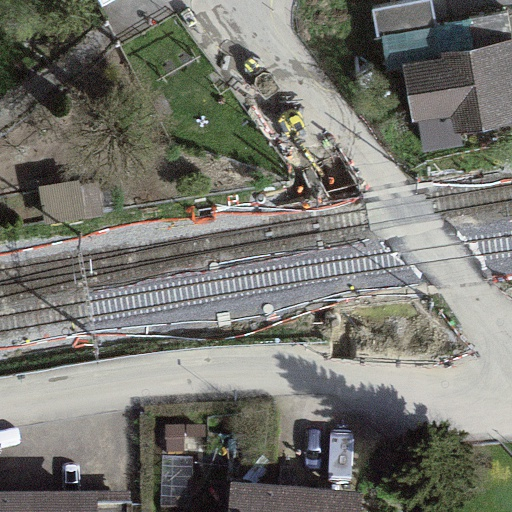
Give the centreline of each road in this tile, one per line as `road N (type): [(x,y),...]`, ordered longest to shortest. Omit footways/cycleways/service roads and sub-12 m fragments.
road 1 (residential): [(511,380),(307,380),(0,416)]
road 2 (residential): [(252,0),(287,60),(511,351)]
